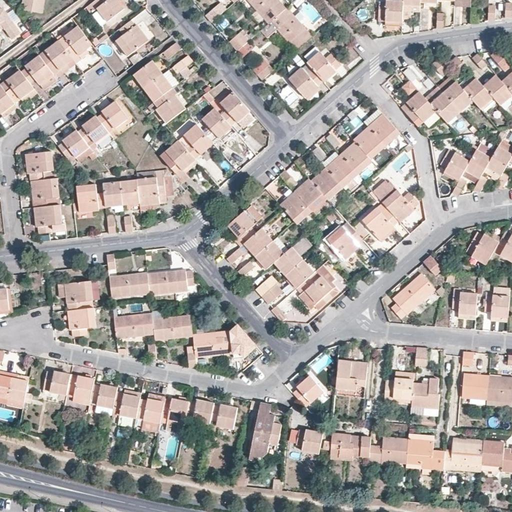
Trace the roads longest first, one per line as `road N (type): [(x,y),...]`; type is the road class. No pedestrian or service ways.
road 1 (residential): [(20,331),(49,348),(258,390),(292,364),(294,349)]
road 2 (residential): [(290,139),(407,44),(511,28)]
road 3 (residential): [(19,253),(9,144),(102,78)]
road 4 (residential): [(352,312),(455,224),(511,210)]
road 5 (residential): [(290,139),(165,0)]
road 6 (residential): [(352,312),(376,331),(511,343)]
road 7 (residential): [(19,253),(182,235)]
road 8 (residential): [(182,235),(275,341),(294,349)]
road 9 (residential): [(182,235),(290,139)]
road 10 (tertiary): [(134,504),(0,466)]
road 11 (tertiary): [(0,479),(134,504)]
